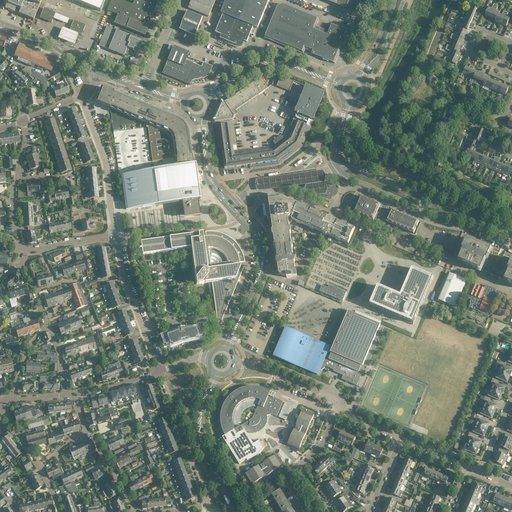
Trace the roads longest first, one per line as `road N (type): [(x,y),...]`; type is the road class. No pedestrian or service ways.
road 1 (secondary): [(344,100),(332,148),(338,170),(421,208),(480,221)]
road 2 (secondary): [(480,221),(353,164),(343,143),(354,102)]
road 3 (unclassified): [(511,288),(333,211)]
road 4 (secondary): [(258,276),(261,238),(213,179),(203,116)]
road 5 (secondary): [(194,118),(206,180),(252,237),(258,276)]
road 6 (secondary): [(342,80),(270,58),(202,93)]
road 7 (residential): [(116,238),(105,161),(80,96)]
road 8 (secondary): [(209,100),(275,65),(338,90)]
road 9 (residential): [(211,503),(159,371)]
road 10 (residential): [(68,395),(23,261)]
road 11 (residential): [(159,371),(116,238)]
